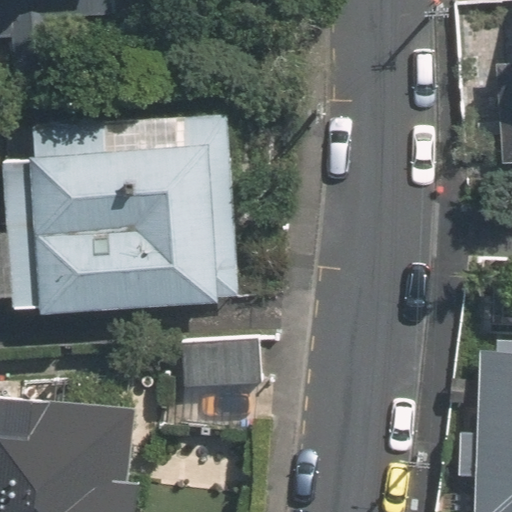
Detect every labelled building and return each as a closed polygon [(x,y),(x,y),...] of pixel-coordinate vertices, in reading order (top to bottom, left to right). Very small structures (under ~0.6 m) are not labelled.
[(67,0),(68,10),(110,11),(110,0),(67,0)] [(238,120),(14,122),(15,230),(0,229),(0,303),(240,301),(238,120)] [(511,511),(511,327),(500,327),(500,350),(478,350),(474,511),(511,511)] [(265,381),(260,334),(182,339),(184,421),(257,425),(261,381),(265,381)] [(0,511),(135,511),(147,404),(0,388),(0,511)]
